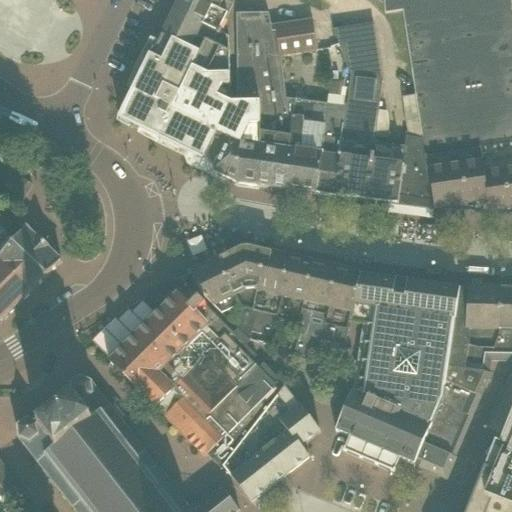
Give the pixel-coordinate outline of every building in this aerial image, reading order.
[(179,0),(174,11),(212,29),(220,33),(221,32),(220,31),(227,16),(195,0),(179,0)] [(195,0),(227,16),(228,15),(234,2),(229,0),(195,0)] [(403,12),(414,82),(419,120),(422,139),(434,211),(511,216),(511,0),(384,0),(385,14),(403,12)] [(200,55),(212,29),(174,11),(162,36),(200,55)] [(237,62),(238,104),(260,106),(258,187),(288,191),(292,117),(288,99),(280,59),(271,26),(268,14),(235,14),(236,62),(237,62)] [(271,26),(280,59),(317,53),(312,20),(271,26)] [(230,38),(220,33),(212,29),(200,55),(158,138),(189,153),(188,154),(190,160),(194,162),(202,159),(205,161),(206,159),(205,159),(218,132),(229,139),(218,162),(222,176),(240,184),(258,187),(260,106),(238,104),(229,105),(217,99),(217,87),(231,87),(230,38)] [(389,163),(391,147),(376,145),(377,139),(386,140),(387,126),(378,125),(383,82),(376,32),(338,38),(335,30),(334,30),(351,77),(343,142),(336,198),(388,205),(394,164),(389,163)] [(140,129),(158,138),(200,55),(162,36),(159,43),(151,40),(146,49),(141,59),(136,69),(132,79),(128,89),(135,92),(121,120),(131,125),(131,126),(139,131),(140,129)] [(344,102),(343,81),(329,82),(331,103),(344,102)] [(288,191),(317,195),(328,105),(288,99),(292,117),(288,191)] [(317,195),(336,198),(343,142),(333,141),(338,106),(328,105),(317,195)] [(388,205),(434,211),(422,139),(406,138),(405,149),(391,147),(389,163),(394,164),(388,205)] [(11,201),(20,206),(33,186),(24,180),(11,201)] [(20,225),(4,209),(0,213),(0,226),(10,235),(20,225)] [(20,277),(35,291),(62,263),(27,229),(24,230),(26,232),(0,259),(0,265),(16,282),(20,277)] [(252,314),(267,253),(249,248),(248,248),(247,248),(244,249),(242,249),(241,250),(217,261),(234,295),(242,291),(237,330),(252,333),(256,316),(252,314)] [(276,320),(291,258),(267,253),(252,314),(256,316),(252,333),(272,338),(277,320),(276,320)] [(299,325),(314,264),(291,258),(276,320),(277,320),(299,325)] [(234,295),(217,261),(191,274),(201,294),(214,306),(234,295)] [(320,339),(338,269),(314,264),(299,325),(302,326),(294,358),(306,361),(309,347),(308,346),(311,337),(320,339)] [(0,321),(2,323),(35,291),(20,277),(16,282),(0,265),(0,321)] [(353,313),(355,306),(362,275),(338,269),(320,339),(321,339),(321,341),(346,347),(346,345),(346,344),(349,331),(350,331),(354,313),(353,313)] [(368,276),(362,275),(355,306),(361,306),(363,310),(364,311),(369,307),(372,307),(360,394),(354,391),(336,431),(351,438),(345,453),(396,475),(402,460),(415,466),(424,444),(455,458),(481,396),(445,381),(460,289),(424,284),(408,282),(408,284),(396,283),(396,280),(368,276)] [(249,362),(243,356),(249,349),(186,287),(110,362),(112,364),(156,409),(174,391),(182,400),(165,417),(205,457),(207,455),(222,470),(224,467),(239,448),(254,428),(285,388),(286,386),(267,367),(262,372),(251,360),(249,362)] [(502,290),(460,289),(445,381),(481,396),(491,374),(490,374),(466,372),(469,346),(495,350),(501,328),(502,290)] [(511,290),(502,290),(501,328),(495,350),(469,346),(466,372),(490,374),(491,362),(511,361),(511,290)] [(239,511),(222,490),(198,508),(195,505),(190,508),(168,481),(169,480),(161,469),(159,470),(122,422),(125,418),(115,406),(112,408),(92,383),(81,378),(71,386),(72,399),(39,425),(28,420),(18,427),(19,440),(39,465),(36,468),(45,480),(49,478),(75,511),(239,511)] [(285,388),(254,428),(290,473),(300,466),(310,458),(301,448),(321,433),(285,388)] [(511,511),(511,416),(501,445),(496,443),(486,455),(491,459),(469,509),(464,507),(459,511),(511,511)] [(281,481),(290,473),(254,428),(239,448),(271,489),(281,481)] [(456,458),(455,458),(424,444),(415,466),(447,479),(456,458)] [(261,496),(271,489),(239,448),(224,467),(251,504),(261,496)] [(0,510),(1,511),(23,496),(0,461),(0,510)]
